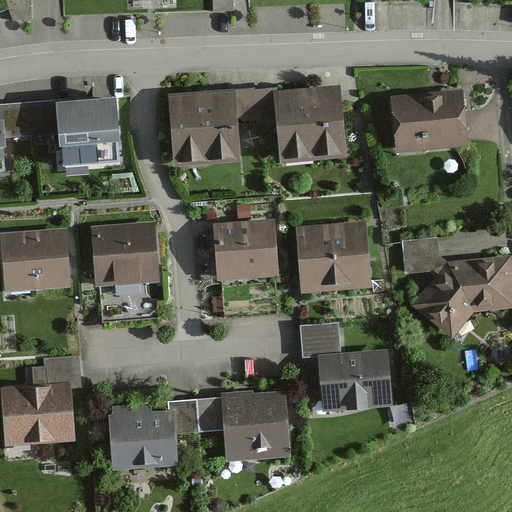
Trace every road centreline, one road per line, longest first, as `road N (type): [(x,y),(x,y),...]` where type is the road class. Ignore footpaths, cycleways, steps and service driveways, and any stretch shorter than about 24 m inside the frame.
road 1 (residential): [(146,63),(511,58)]
road 2 (residential): [(190,351),(185,264),(148,167),(146,63)]
road 3 (residential): [(0,74),(146,63)]
